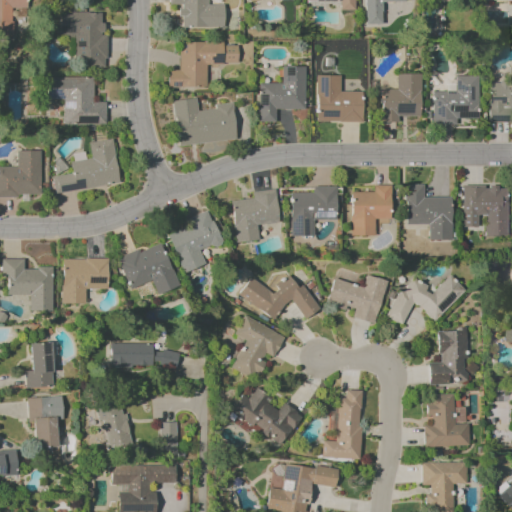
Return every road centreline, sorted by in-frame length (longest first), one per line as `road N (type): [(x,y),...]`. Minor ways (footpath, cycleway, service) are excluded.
road 1 (residential): [(511,155),(273,158),(228,167),(81,230),(0,226)]
road 2 (residential): [(135,0),(138,129),(162,194)]
road 3 (residential): [(380,511),(398,387),(385,368)]
